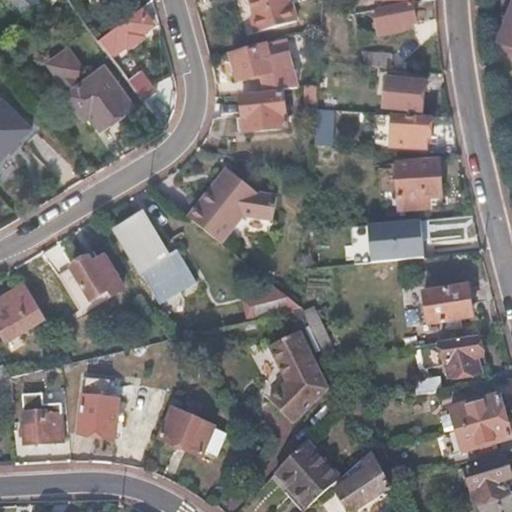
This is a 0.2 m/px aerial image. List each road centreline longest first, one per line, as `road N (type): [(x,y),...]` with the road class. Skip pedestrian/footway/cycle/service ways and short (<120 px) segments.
road 1 (residential): [(176,0),(197,100),(180,142),(0,252)]
road 2 (residential): [(456,0),(473,124),(511,283)]
road 3 (residential): [(0,487),(120,483),(184,511)]
